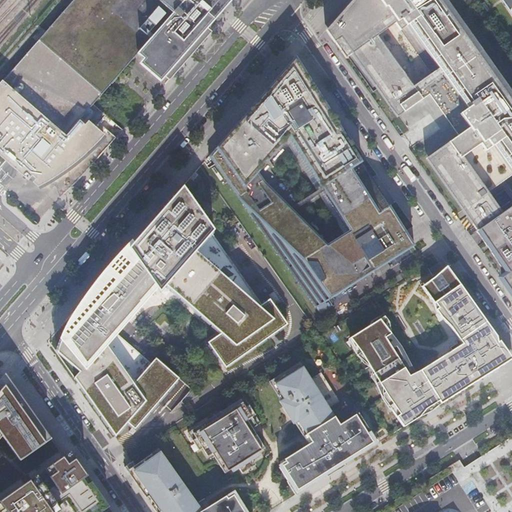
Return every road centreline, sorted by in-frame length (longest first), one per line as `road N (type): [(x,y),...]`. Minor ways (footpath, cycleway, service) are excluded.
road 1 (tertiary): [(12,322),(286,13)]
road 2 (tertiary): [(265,0),(0,296)]
road 3 (residential): [(286,13),(511,326)]
road 4 (residential): [(144,511),(12,322)]
road 5 (residential): [(511,406),(345,511)]
